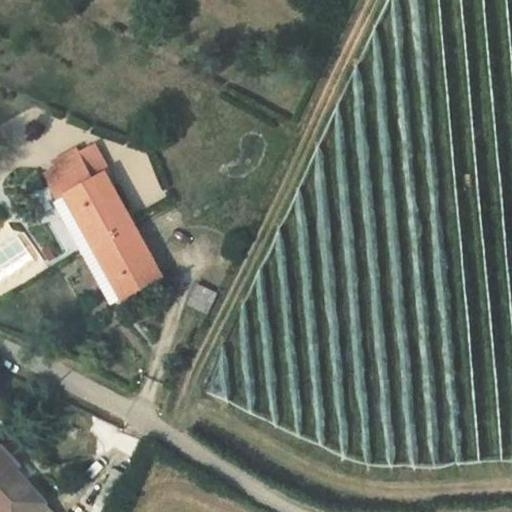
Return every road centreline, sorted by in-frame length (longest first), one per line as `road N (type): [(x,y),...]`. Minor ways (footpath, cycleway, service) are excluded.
road 1 (track): [(378,0),(168,431)]
road 2 (unclassified): [(297,511),(135,411),(0,344)]
